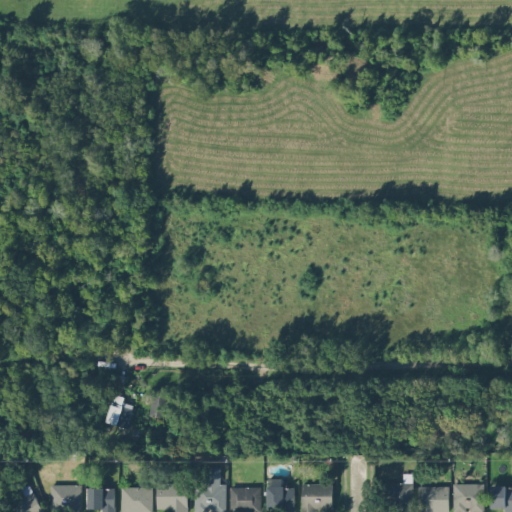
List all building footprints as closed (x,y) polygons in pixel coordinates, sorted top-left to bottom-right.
[(164,417),(166,392),(151,391),(148,415),(164,417)] [(122,403),(125,395),(113,392),(104,420),(125,426),(131,405),(122,403)] [(266,477),(266,508),(293,508),(293,487),(284,487),(284,477),(266,477)] [(385,508),(411,508),(411,480),(385,480),(385,508)] [(225,510),(225,481),(194,481),(194,510),(225,510)] [(79,482),(49,482),(49,506),(79,506),(79,482)] [(186,509),(186,482),(156,482),(156,509),(186,509)] [(301,509),(331,509),(331,482),(301,482),(301,509)] [(417,509),(448,509),(448,484),(417,484),(417,509)] [(511,484),(489,484),(489,509),(511,509),(511,484)] [(114,510),(114,485),(87,485),(87,510),(114,510)] [(151,485),(120,485),(120,511),(151,511),(151,485)] [(229,509),(259,509),(259,485),(229,485),(229,509)] [(452,509),(482,509),(482,487),(452,487),(452,509)] [(12,511),(38,511),(43,509),(29,489),(7,505),(12,511)]
